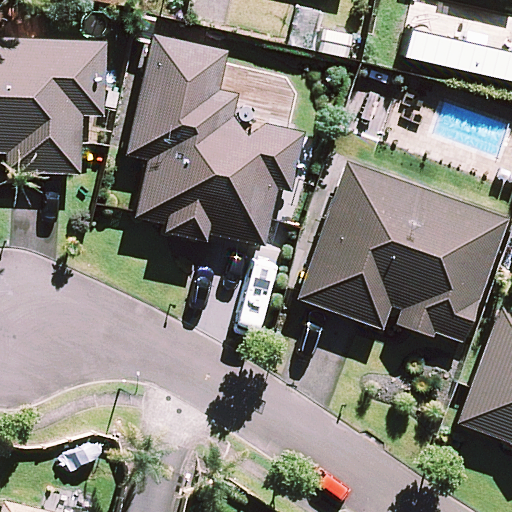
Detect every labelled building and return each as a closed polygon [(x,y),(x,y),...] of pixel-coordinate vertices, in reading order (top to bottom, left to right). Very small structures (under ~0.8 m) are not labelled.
[(130,215),(158,221),(157,228),(199,237),(201,230),(260,242),(272,186),(284,189),(297,128),(259,120),(239,130),(227,113),(231,91),(213,87),(221,47),(148,32),(123,151),(142,155),(130,215)] [(0,148),(4,149),(3,168),(75,171),(78,112),(97,113),(101,41),(0,36),(0,148)] [(407,310),(402,325),(426,334),(428,328),(456,339),(501,219),(343,160),(292,296),(379,328),(388,303),(407,310)] [(511,309),(492,302),(464,376),(468,377),(452,419),(511,441),(511,309)] [(66,511),(0,497),(0,511),(66,511)]
